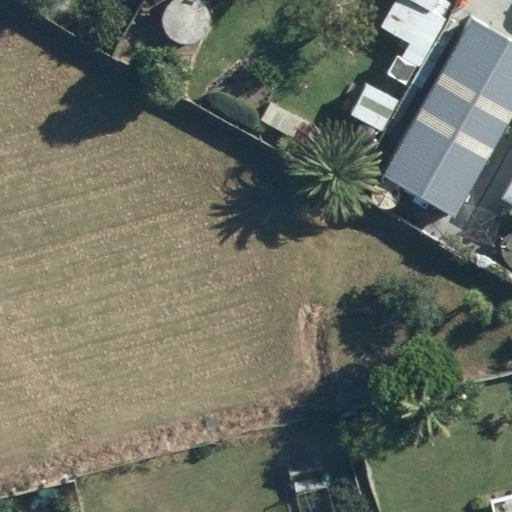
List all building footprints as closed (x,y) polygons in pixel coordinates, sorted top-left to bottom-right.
[(400,0),(387,21),(410,35),(390,68),(410,79),(457,0),(400,0)] [(511,31),(471,8),(388,150),(454,188),(511,87),(511,31)] [(352,107),(386,124),(404,91),(370,74),(352,107)] [(279,124),(363,173),(374,156),(290,107),(279,124)] [(511,164),(503,181),(511,186),(511,164)]
